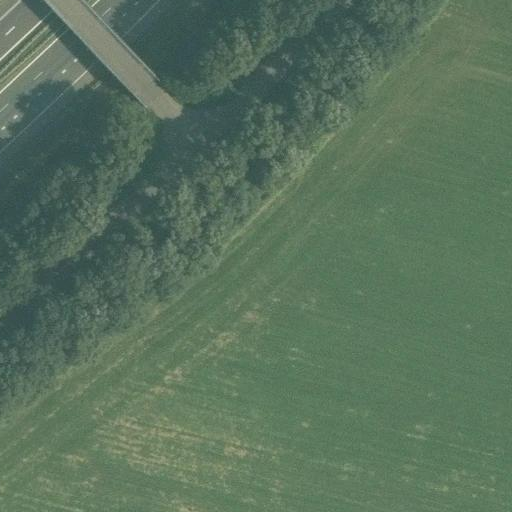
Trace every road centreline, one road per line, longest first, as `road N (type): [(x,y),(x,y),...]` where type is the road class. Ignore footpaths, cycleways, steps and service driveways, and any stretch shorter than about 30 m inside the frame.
road 1 (unclassified): [(0,321),(198,143)]
road 2 (unclassified): [(341,0),(198,143)]
road 3 (unclassified): [(198,143),(63,0)]
road 4 (motorway): [(0,112),(119,0)]
